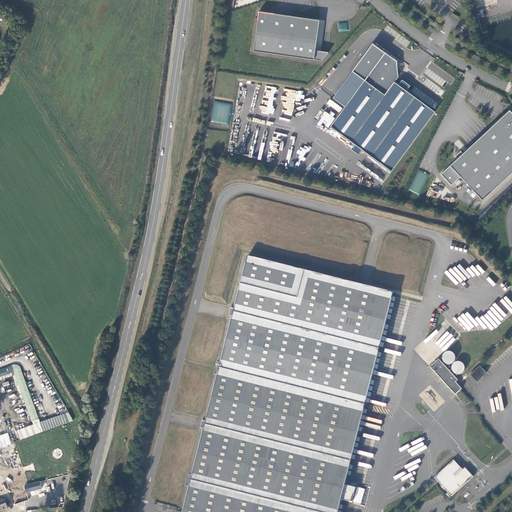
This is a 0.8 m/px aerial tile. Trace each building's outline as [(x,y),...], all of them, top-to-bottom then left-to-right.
[(253,51),(314,60),(315,50),(320,20),(259,11),(253,51)] [(339,32),(349,31),(348,21),(338,22),(339,32)] [(392,171),(435,111),(395,82),(398,78),(396,61),(373,44),(332,97),(344,106),(330,126),(392,171)] [(315,50),(314,60),(322,61),(328,52),(315,50)] [(271,113),(274,91),(265,89),(262,105),(261,111),(271,113)] [(280,114),(292,116),(295,101),(299,101),(300,98),(303,98),(304,92),(284,89),(280,114)] [(214,100),(210,121),(229,124),(232,103),(214,100)] [(460,176),(483,200),(511,172),(511,112),(510,110),(463,153),(461,151),(455,156),(458,159),(441,174),(451,185),(460,176)] [(337,511),(341,500),(352,502),(356,488),(345,485),(392,296),(393,294),(364,286),(247,257),(206,421),(204,429),(182,511),(337,511)] [(448,352),(447,352),(446,353),(445,354),(444,355),(443,356),(442,358),(442,359),(443,360),(443,361),(443,362),(444,362),(445,363),(446,364),(447,364),(449,365),(450,365),(451,364),(452,364),(453,363),(454,362),(455,361),(455,360),(455,359),(455,358),(455,357),(455,356),(454,354),(452,353),(451,352),(450,352),(448,352)] [(439,359),(430,367),(455,395),(462,389),(458,384),(456,382),(458,380),(450,371),(451,370),(452,370),(452,367),(450,367),(448,369),(447,368),(449,366),(449,365),(447,364),(447,365),(445,366),(439,359)] [(464,372),(464,371),(464,370),(465,369),(465,368),(465,367),(464,366),(464,365),(463,364),(462,363),(461,363),(461,362),(459,362),(458,362),(457,362),(456,362),(455,363),(454,363),(454,364),(453,364),(452,366),(452,367),(452,370),(452,371),(453,373),(454,373),(454,374),(455,374),(456,374),(457,375),(459,375),(460,375),(461,375),(461,374),(462,374),(463,373),(464,372)] [(11,363),(0,368),(0,372),(13,367),(11,363)] [(476,382),(486,372),(480,365),(470,374),(476,382)] [(20,368),(16,370),(37,423),(40,422),(20,368)] [(11,436),(13,440),(37,431),(35,427),(11,436)] [(1,437),(4,444),(13,440),(11,436),(10,434),(1,437)] [(461,468),(453,460),(434,477),(448,492),(450,495),(451,496),(473,477),(465,468),(463,470),(455,477),(453,475),(461,468)] [(463,470),(461,468),(453,475),(455,477),(463,470)] [(37,482),(32,484),(28,485),(31,492),(42,488),(40,481),(37,482)]
